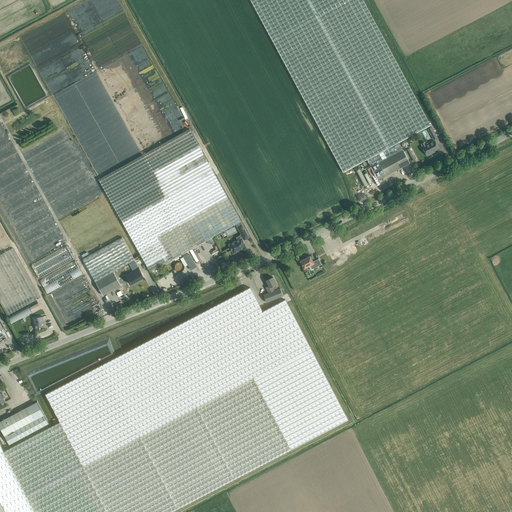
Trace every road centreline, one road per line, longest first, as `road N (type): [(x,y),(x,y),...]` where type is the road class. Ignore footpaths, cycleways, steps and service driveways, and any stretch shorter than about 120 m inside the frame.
road 1 (unclassified): [(0,369),(247,267),(511,131)]
road 2 (unknown): [(197,138),(263,259)]
